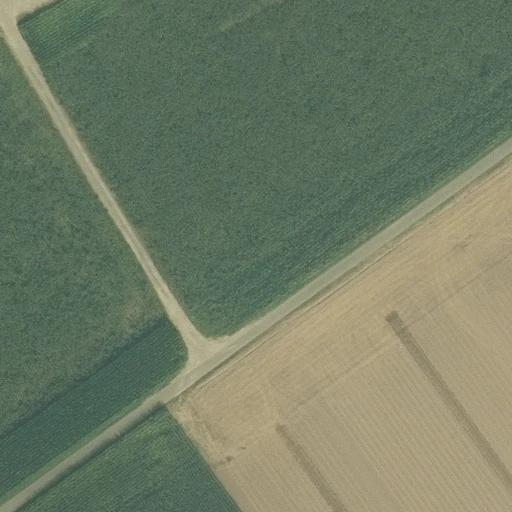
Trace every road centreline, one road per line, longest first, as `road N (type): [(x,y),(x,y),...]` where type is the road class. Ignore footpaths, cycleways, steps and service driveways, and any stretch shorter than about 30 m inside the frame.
road 1 (track): [(511,152),(0,507)]
road 2 (track): [(27,0),(49,122),(210,363)]
